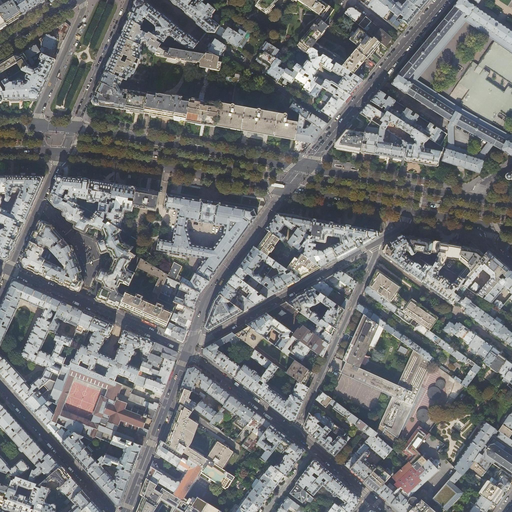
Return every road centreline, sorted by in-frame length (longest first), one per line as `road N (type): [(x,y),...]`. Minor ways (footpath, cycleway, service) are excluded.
road 1 (secondary): [(302,167),(73,128)]
road 2 (secondary): [(61,152),(284,189)]
road 3 (tertiary): [(442,0),(302,167)]
road 4 (residential): [(191,339),(209,337),(374,244)]
road 5 (residential): [(295,432),(374,244)]
road 6 (tertiary): [(187,350),(10,270)]
road 7 (tertiary): [(284,189),(207,297),(191,339)]
road 8 (secondary): [(475,198),(302,167)]
road 9 (tertiary): [(187,350),(125,511)]
road 10 (residential): [(0,383),(114,511)]
road 11 (residential): [(73,128),(129,0)]
road 12 (tertiary): [(295,432),(187,350)]
road 13 (residential): [(82,0),(34,125)]
road 14 (residential): [(61,152),(10,270)]
road 15 (secondary): [(284,189),(407,211)]
